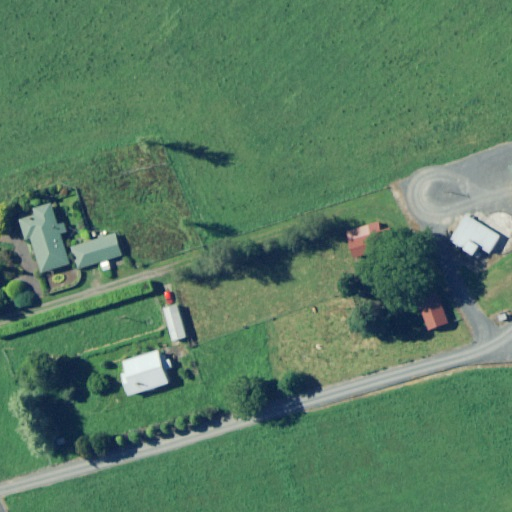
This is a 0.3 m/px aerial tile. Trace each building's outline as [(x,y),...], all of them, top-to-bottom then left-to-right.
[(511,208),(511,199),(510,195),(498,200),(503,213),(511,208)] [(73,265),(56,204),(37,209),(39,216),(23,220),(29,241),(35,239),(45,273),(73,265)] [(504,236),(469,215),(453,241),(479,257),(484,248),(493,254),(504,236)] [(387,240),(381,222),(349,232),(357,259),(375,254),(372,245),(387,240)] [(115,269),(112,260),(126,256),(120,234),(75,247),(81,269),(103,263),(105,272),(115,269)] [(452,323),(439,291),(419,299),(432,331),(452,323)] [(191,338),(182,305),(167,309),(176,342),(191,338)] [(168,361),(165,351),(128,362),(131,372),(126,374),(133,396),(174,384),(169,370),(176,368),(174,359),(168,361)]
